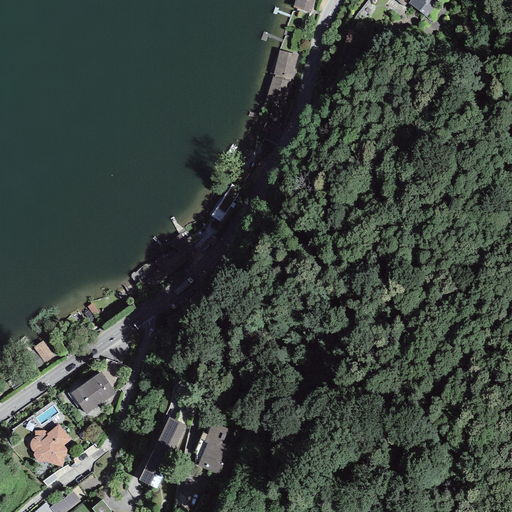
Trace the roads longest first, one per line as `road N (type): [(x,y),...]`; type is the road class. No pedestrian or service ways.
road 1 (secondary): [(336,0),(293,127),(262,183),(215,252),(151,307)]
road 2 (residential): [(151,307),(150,330),(113,421),(10,511)]
road 3 (secondary): [(151,307),(0,415)]
